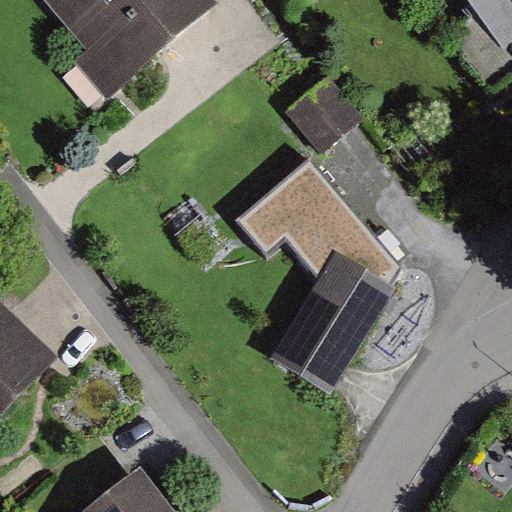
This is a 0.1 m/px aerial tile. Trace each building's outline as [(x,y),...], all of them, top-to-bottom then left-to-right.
[(115,110),(219,22),(200,0),(43,0),(93,61),(84,72),(115,110)] [(511,0),(473,0),(500,34),(511,24),(511,0)] [(365,120),(330,78),(290,112),(325,154),(365,120)] [(273,361),(333,396),(395,289),(343,259),(373,226),(314,152),(248,212),(315,289),(273,361)] [(0,433),(42,391),(0,349),(0,433)] [(133,511),(121,497),(102,511),(133,511)]
